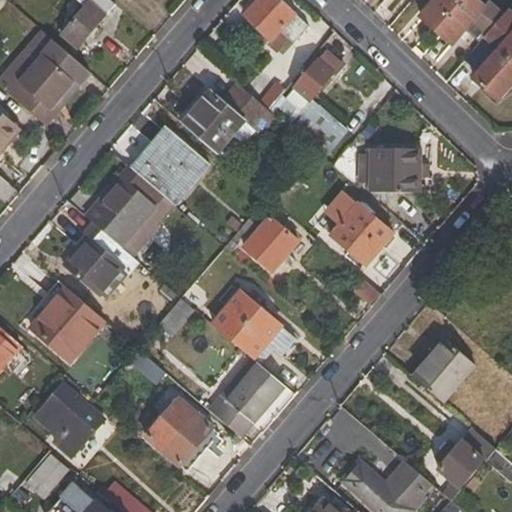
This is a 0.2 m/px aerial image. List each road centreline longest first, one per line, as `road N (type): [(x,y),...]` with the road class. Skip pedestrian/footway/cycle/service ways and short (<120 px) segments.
road 1 (residential): [(511,173),(223,511)]
road 2 (residential): [(213,0),(0,248)]
road 3 (residential): [(329,0),(511,173)]
